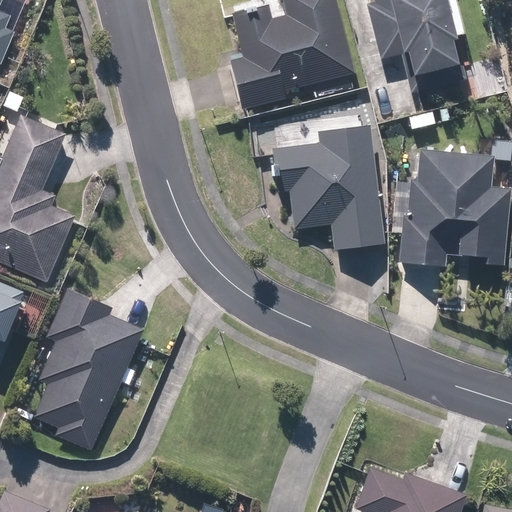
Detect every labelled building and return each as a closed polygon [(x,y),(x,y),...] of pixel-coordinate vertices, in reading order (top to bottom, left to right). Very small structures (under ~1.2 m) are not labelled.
[(0,4),(1,0),(0,0),(0,62),(13,33),(4,28),(9,16),(0,11),(0,4)] [(229,73),(241,110),(360,71),(336,0),(292,0),(286,2),(292,21),(278,26),(274,12),(234,25),(248,67),(229,73)] [(465,76),(445,0),(376,0),(378,3),(366,6),(381,64),(400,59),(408,91),(465,76)] [(64,133),(24,115),(0,168),(0,256),(43,276),(73,211),(36,194),(64,133)] [(379,239),(374,133),(321,135),(322,148),(274,150),(275,174),(285,173),(286,189),(297,188),(299,221),(336,219),(337,241),(379,239)] [(404,175),(401,255),(504,258),(507,187),(492,186),(493,156),(416,154),(416,175),(404,175)] [(25,293),(0,281),(0,340),(4,342),(25,293)] [(58,436),(92,451),(145,329),(109,314),(112,308),(69,289),(49,336),(58,340),(41,378),(51,382),(36,416),(62,427),(58,436)] [(461,511),(467,495),(406,473),(404,480),(372,469),(358,509),(367,511),(461,511)] [(0,499),(0,511),(50,511),(51,510),(4,490),(0,499)]
